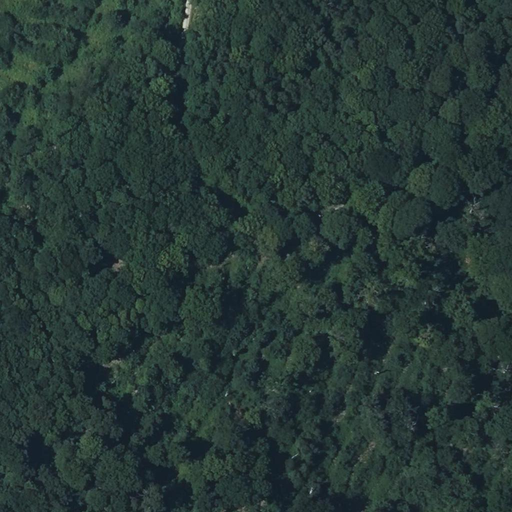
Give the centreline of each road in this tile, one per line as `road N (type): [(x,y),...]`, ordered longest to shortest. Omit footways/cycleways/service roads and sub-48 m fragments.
road 1 (track): [(189,0),(170,89),(190,162),(240,206),(302,218)]
road 2 (track): [(302,218),(511,124)]
